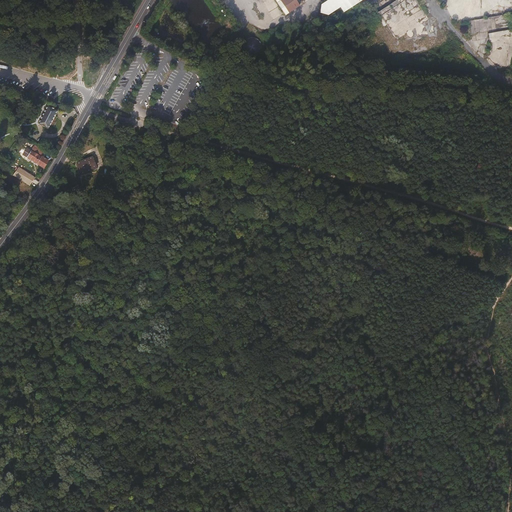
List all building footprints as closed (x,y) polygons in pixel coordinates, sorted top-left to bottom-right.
[(296,0),(276,0),(286,15),(300,6),(296,0)] [(335,0),(344,13),(363,0),(335,0)] [(413,0),(396,0),(395,1),(394,0),(383,0),(375,5),(379,13),(385,9),(387,12),(409,0),(412,3),(415,1),(413,0)] [(56,113),(57,110),(48,105),(38,123),(48,128),(53,119),(56,113)] [(43,156),(46,152),(35,145),(34,147),(34,146),(27,158),(43,167),(46,164),(48,160),(43,156)] [(81,173),(88,170),(89,172),(97,169),(92,156),(77,163),(81,173)] [(35,177),(19,167),(14,175),(29,185),(35,177)]
